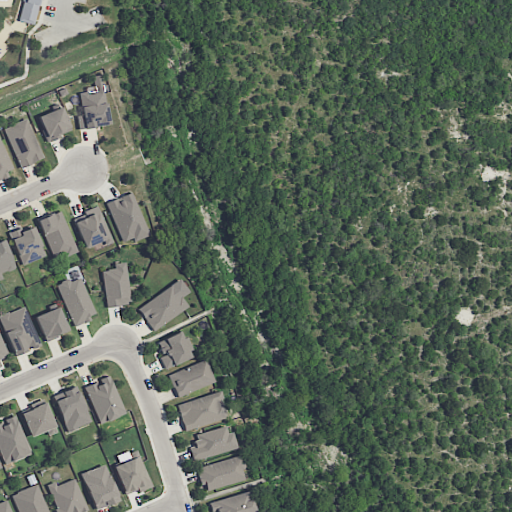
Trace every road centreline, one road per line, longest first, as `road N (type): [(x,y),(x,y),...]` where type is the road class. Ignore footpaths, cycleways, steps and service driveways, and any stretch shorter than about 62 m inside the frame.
road 1 (residential): [(354,174),(499,511)]
road 2 (residential): [(120,340),(157,421),(183,511)]
road 3 (residential): [(511,162),(354,174)]
road 4 (residential): [(0,391),(120,340)]
